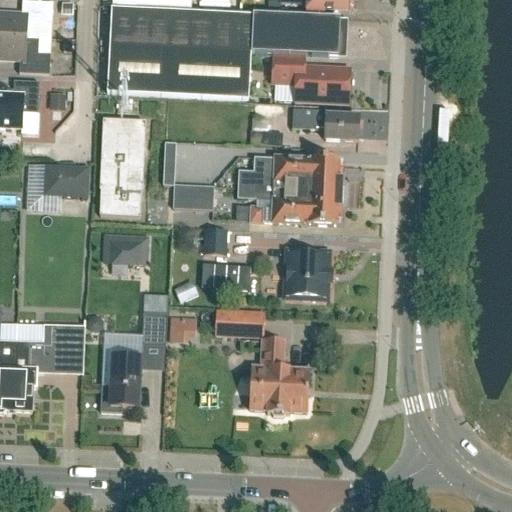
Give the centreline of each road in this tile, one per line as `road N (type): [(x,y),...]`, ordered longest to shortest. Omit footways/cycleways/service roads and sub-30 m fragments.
road 1 (tertiary): [(447,451),(426,404),(418,339),(429,0)]
road 2 (tertiary): [(223,487),(0,476)]
road 3 (residential): [(63,147),(81,131),(89,0)]
road 4 (tertiary): [(313,492),(383,490),(447,451)]
